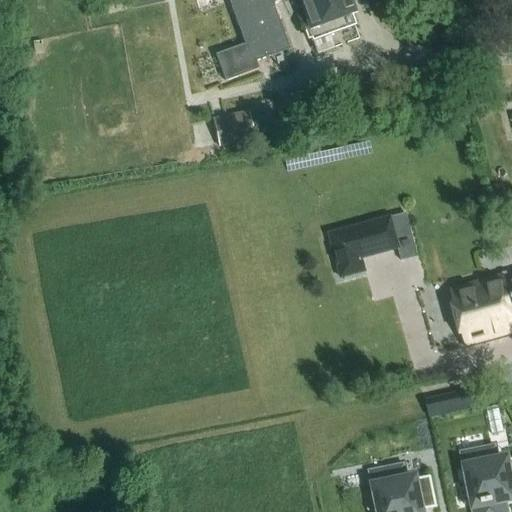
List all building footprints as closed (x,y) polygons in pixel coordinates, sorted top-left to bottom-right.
[(228,3),(244,45),(215,57),(225,82),(258,69),(256,62),(289,50),(272,4),(282,0),(300,0),(311,28),(306,29),(311,42),(354,26),(350,15),(353,14),(348,0),(235,0),(236,0),(228,3)] [(304,88),(282,92),(286,111),(307,107),(304,88)] [(249,116),(248,111),(212,119),(219,149),(279,136),(274,111),(249,116)] [(341,279),(368,272),(365,259),(399,250),(391,220),(330,236),(339,269),(341,279)] [(511,272),(450,288),(464,340),(466,348),(511,335),(511,272)] [(449,416),(466,412),(463,396),(445,400),(449,416)] [(497,446),(461,454),(473,511),(510,511),(507,494),(511,492),(511,460),(501,463),(497,446)] [(405,465),(369,472),(377,511),(418,511),(437,508),(431,476),(409,481),(405,465)]
